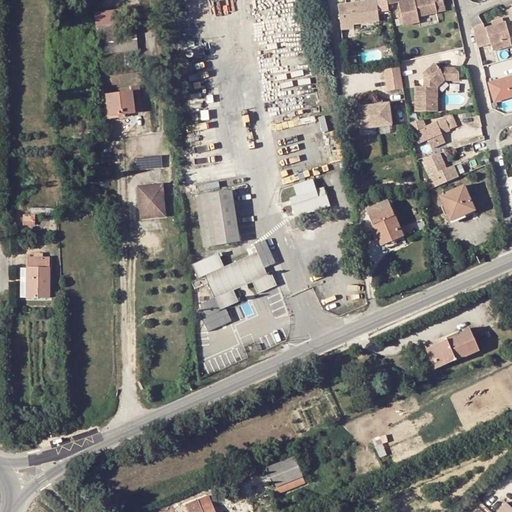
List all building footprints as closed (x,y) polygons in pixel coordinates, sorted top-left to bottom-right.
[(358,23),(384,19),(380,0),(366,0),(342,4),(346,28),(359,26),(358,23)] [(416,0),(408,2),(407,0),(392,0),(394,4),(402,3),(406,27),(422,23),(421,18),(438,15),(437,10),(445,8),(443,0),(416,0)] [(321,3),(312,3),(313,11),(322,10),(321,3)] [(121,8),(96,10),(98,32),(108,31),(108,36),(123,34),(121,8)] [(497,37),(507,34),(503,21),(500,21),(499,17),(494,19),(496,23),(483,27),(482,23),(474,25),(474,26),(471,27),(476,43),(489,39),(497,37)] [(499,45),(509,42),(507,34),(497,37),(489,39),(492,48),(499,45)] [(502,73),(501,62),(485,65),(487,76),(502,73)] [(391,91),(406,88),(403,64),(387,66),(391,91)] [(419,113),(436,113),(436,104),(441,104),(441,88),(448,81),(463,81),(463,74),(459,70),(443,69),(438,64),(430,73),(434,77),(428,83),(428,88),(419,88),(419,113)] [(150,104),(148,73),(143,74),(143,81),(120,83),(120,82),(116,82),(116,92),(111,92),(112,106),(150,104)] [(511,89),(511,73),(489,80),(493,95),(511,89)] [(365,129),(395,125),(392,103),(386,104),(378,105),(376,105),(367,106),(362,107),(365,129)] [(439,123),(417,133),(417,135),(422,145),(445,135),(443,130),(439,123)] [(455,163),(450,165),(442,150),(423,159),(436,187),(461,175),(455,163)] [(137,155),(138,168),(163,166),(162,154),(137,155)] [(364,176),(358,178),(363,190),(368,188),(364,176)] [(442,189),(450,210),(464,204),(466,208),(476,204),(466,180),(442,189)] [(166,211),(163,182),(136,185),(139,214),(166,211)] [(325,182),(293,192),(299,210),(330,200),(325,182)] [(205,241),(242,235),(233,184),(197,190),(205,241)] [(403,230),(390,200),(368,209),(381,239),(395,233),(403,230)] [(452,214),(466,208),(464,204),(450,210),(452,214)] [(35,224),(36,214),(25,213),(24,224),(35,224)] [(396,236),(395,233),(381,239),(382,242),(396,236)] [(193,265),(199,278),(205,275),(219,309),(237,301),(232,290),(252,282),(258,294),(276,286),(271,275),(268,276),(265,269),(277,264),(266,239),(254,245),(257,253),(224,267),(219,254),(193,265)] [(26,309),(48,308),(48,270),(43,270),(43,266),(33,266),(33,269),(26,269),(27,295),(26,309)] [(476,344),(467,324),(424,344),(428,352),(424,354),(429,365),(476,344)] [(323,425),(323,415),(306,416),(307,425),(323,425)] [(275,481),(302,469),(294,451),(267,463),(275,481)] [(218,511),(213,500),(203,505),(199,497),(188,502),(192,510),(186,511),(218,511)] [(511,511),(511,506),(504,500),(493,511),(511,511)]
